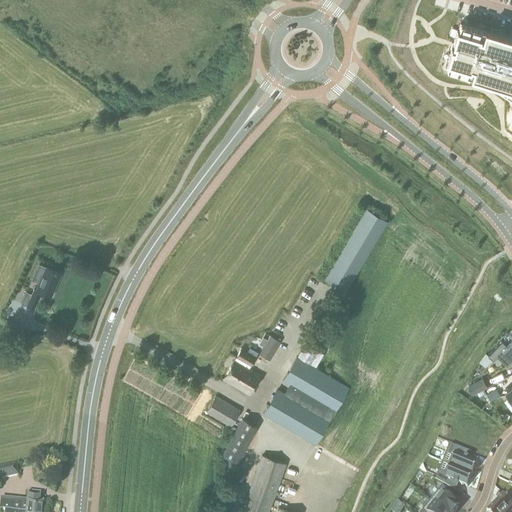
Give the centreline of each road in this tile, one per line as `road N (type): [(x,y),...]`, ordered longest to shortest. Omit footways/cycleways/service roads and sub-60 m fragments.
road 1 (tertiary): [(79,511),(95,378),(115,314),(165,228),(237,133)]
road 2 (unclassified): [(511,215),(326,56)]
road 3 (unclassified): [(314,72),(501,226)]
